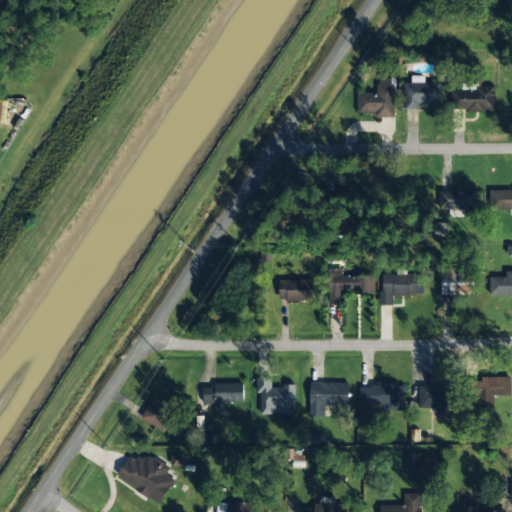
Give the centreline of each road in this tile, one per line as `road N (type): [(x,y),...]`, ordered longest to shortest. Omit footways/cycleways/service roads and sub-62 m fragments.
road 1 (tertiary): [(375,0),(30,511)]
road 2 (residential): [(511,340),(144,344)]
road 3 (residential): [(511,148),(275,149)]
